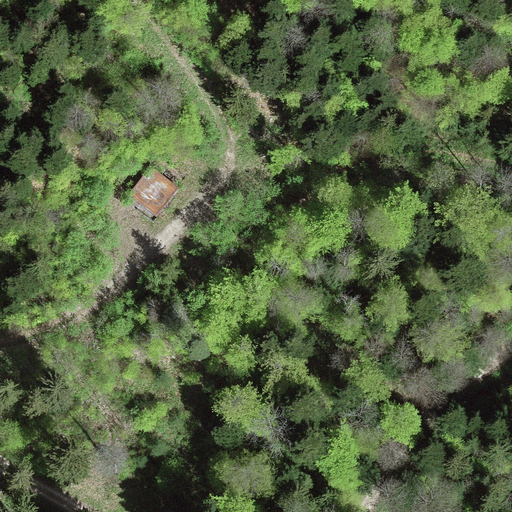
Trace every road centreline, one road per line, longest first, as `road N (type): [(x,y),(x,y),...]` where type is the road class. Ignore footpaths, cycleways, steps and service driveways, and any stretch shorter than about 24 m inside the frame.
road 1 (track): [(220,186),(295,181),(410,152),(511,169)]
road 2 (track): [(0,343),(80,314),(220,186)]
road 3 (track): [(511,351),(474,373),(428,417),(368,511)]
road 4 (track): [(220,186),(230,132),(220,106),(142,0)]
